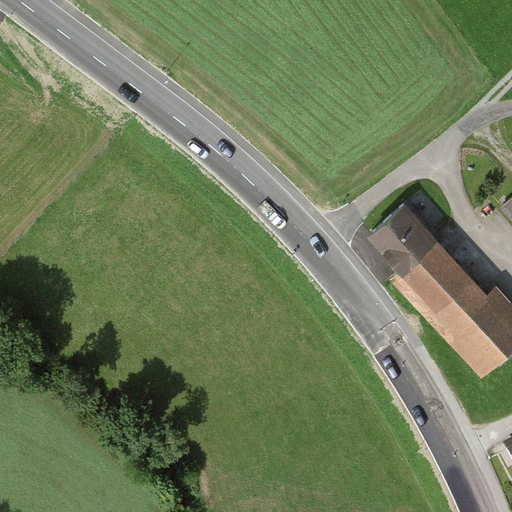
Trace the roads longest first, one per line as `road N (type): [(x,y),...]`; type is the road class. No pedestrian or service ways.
road 1 (secondary): [(316,250),(222,157),(18,0)]
road 2 (secondary): [(478,511),(417,390),(316,250)]
road 3 (unclassified): [(511,108),(472,121),(316,250)]
